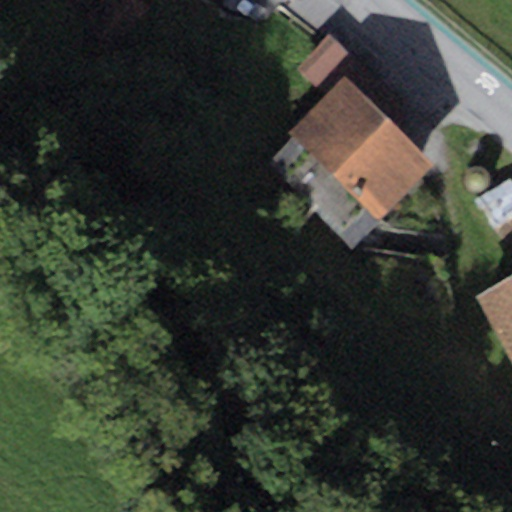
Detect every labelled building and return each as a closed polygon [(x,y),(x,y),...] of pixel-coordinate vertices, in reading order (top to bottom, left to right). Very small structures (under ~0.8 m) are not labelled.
[(110,0),(88,25),(114,49),(149,9),(138,0),(110,0)] [(346,82),(412,146),(397,99),(330,39),(299,71),(329,99),(346,82)] [(412,146),(346,82),(329,99),(269,161),(355,245),(432,165),(412,146)] [(471,193),(475,195),(479,195),(483,194),(487,192),(490,188),(491,184),(491,179),(490,175),(487,171),(483,169),(478,168),(474,169),(470,171),(467,174),(465,178),(464,182),(465,187),(467,190),(471,193)] [(511,280),(479,299),(511,356),(511,280)]
